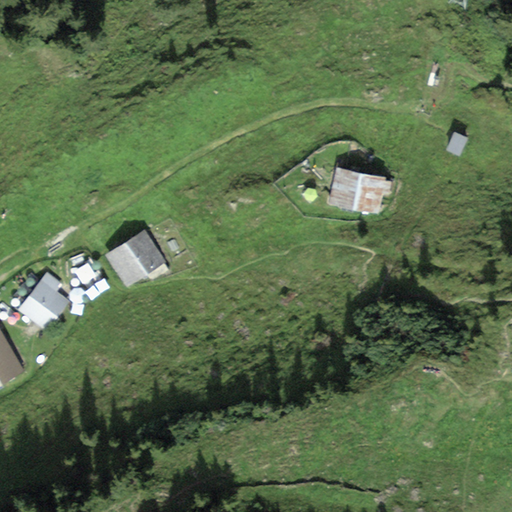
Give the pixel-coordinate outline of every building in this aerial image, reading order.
[(468,138),(455,132),(447,150),(460,156),(468,138)] [(385,178),(336,167),(328,201),(377,212),(381,192),(388,194),(391,182),(384,180),(385,178)] [(144,232),(107,256),(129,288),(165,264),(144,232)] [(61,283),(46,272),(16,311),(44,331),(66,302),(54,292),(61,283)] [(0,331),(0,385),(23,373),(0,331)]
